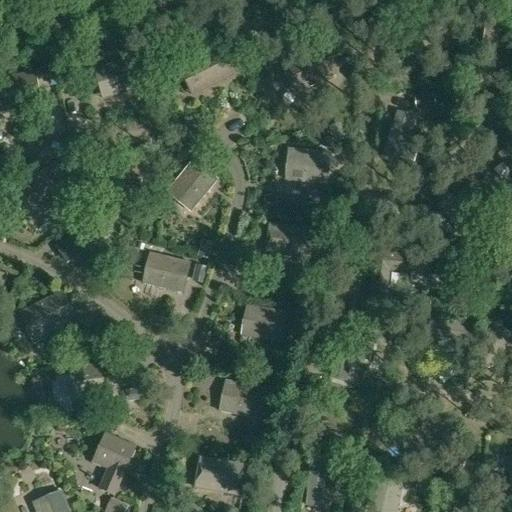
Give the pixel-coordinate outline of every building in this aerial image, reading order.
[(322,48),(282,68),(289,81),(299,76),(306,89),(335,75),(322,48)] [(219,50),(179,69),(186,83),(197,77),(203,90),(232,76),(219,50)] [(137,58),(94,71),(99,86),(110,82),(114,96),(146,86),(137,58)] [(35,74),(0,79),(0,94),(7,94),(9,108),(39,103),(35,74)] [(398,112),(382,159),(398,164),(400,156),(414,161),(418,148),(405,143),(414,117),(398,112)] [(330,154),(290,150),(286,181),(327,185),(330,154)] [(148,165),(120,152),(103,189),(131,202),(148,165)] [(217,180),(193,161),(168,193),(192,212),(217,180)] [(56,165),(20,184),(34,211),(70,193),(56,165)] [(57,247),(66,260),(82,249),(83,250),(111,230),(100,215),(57,247)] [(312,230),(282,226),(278,255),(308,259),(312,230)] [(190,264),(150,254),(143,284),(182,294),(190,264)] [(61,293),(21,313),(23,316),(23,318),(23,320),(24,322),(25,323),(27,324),(28,327),(39,322),(46,335),(74,320),(61,293)] [(287,313),(247,306),(242,337),(282,343),(287,313)] [(422,315),(420,332),(467,339),(470,322),(422,315)] [(472,358),(492,369),(511,334),(492,323),(472,358)] [(341,333),(331,376),(346,380),(357,337),(341,333)] [(114,363),(71,370),(73,385),(76,384),(88,393),(89,397),(119,393),(114,363)] [(227,382),(220,412),(260,420),(266,390),(227,382)] [(135,447),(105,434),(97,454),(95,454),(92,462),(92,464),(100,468),(102,467),(108,470),(99,489),(114,496),(130,458),(132,458),(135,451),(134,450),(135,447)] [(243,466),(200,459),(195,488),(237,495),(243,466)] [(320,511),(326,511),(335,511),(333,462),(319,463),(320,511)] [(419,475),(416,489),(429,492),(432,478),(419,475)] [(69,511),(61,492),(33,504),(36,511),(69,511)]
